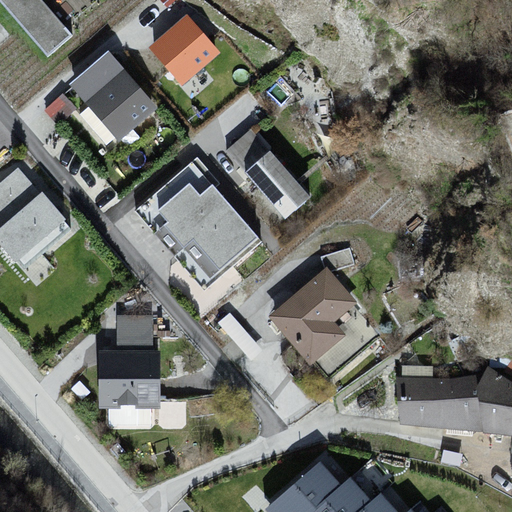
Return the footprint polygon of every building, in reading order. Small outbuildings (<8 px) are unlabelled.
[(0,0),(0,6),(17,25),(46,59),(72,36),(66,29),(41,0),(0,0)] [(187,13),(148,47),(180,84),(219,51),(187,13)] [(118,140),(157,106),(107,49),(67,84),(118,140)] [(251,128),(224,150),(283,219),(309,197),(251,128)] [(192,161),(129,213),(198,296),(261,244),(192,161)] [(17,168),(0,182),(0,255),(15,274),(68,231),(17,168)] [(319,268),(259,320),(303,371),(338,340),(326,326),(351,305),(319,268)] [(148,317),(108,318),(109,354),(92,354),(93,410),(149,409),(148,317)] [(511,390),(484,370),(470,390),(476,436),(508,439),(511,459),(508,471),(511,471),(511,390)] [(468,380),(393,380),(394,425),(476,436),(470,390),(468,380)] [(319,461),(266,508),(270,511),(308,511),(340,484),(319,461)] [(340,484),(308,511),(355,511),(369,500),(348,477),(340,484)] [(369,500),(355,511),(399,511),(380,490),(369,500)]
